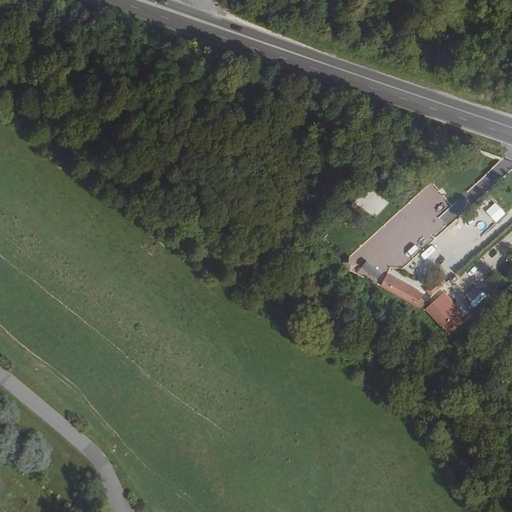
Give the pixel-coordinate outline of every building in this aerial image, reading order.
[(378,217),(388,198),(366,187),(356,206),(378,217)] [(482,255),(487,262),(503,252),(499,244),(482,255)] [(383,288),(410,302),(416,290),(389,276),(383,288)] [(437,284),(453,304),(460,299),(444,279),(437,284)] [(453,304),(437,284),(424,294),(447,322),(459,312),(453,304)] [(423,293),(416,290),(410,302),(416,305),(423,293)]
